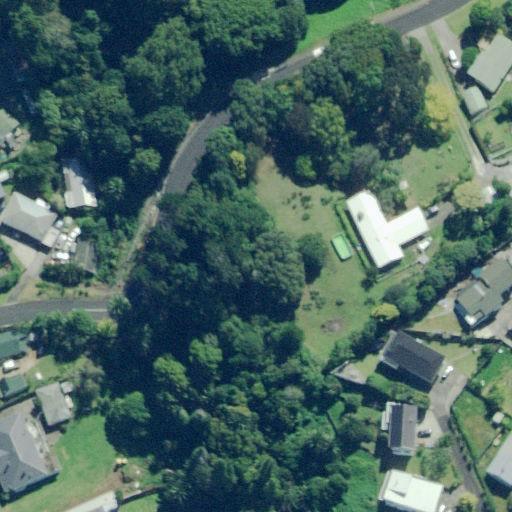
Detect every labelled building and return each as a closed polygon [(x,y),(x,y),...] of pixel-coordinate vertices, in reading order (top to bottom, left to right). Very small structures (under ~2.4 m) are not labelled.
[(511,67),(511,48),(497,39),(486,58),(483,56),(469,79),(494,95),(511,67)] [(17,52),(7,57),(17,79),(28,74),(17,52)] [(43,106),(33,84),(21,89),(31,111),(43,106)] [(0,153),(9,145),(3,140),(21,124),(0,102),(0,101),(0,153)] [(62,155),(67,183),(69,193),(64,193),(67,209),(97,204),(86,151),(62,155)] [(504,209),(497,188),(483,193),(489,213),(504,209)] [(386,224),(370,193),(346,206),(378,270),(403,258),(397,246),(419,235),(422,240),(432,235),(418,207),(386,224)] [(35,205),(15,196),(2,224),(52,247),(59,233),(51,229),(57,216),(47,211),(49,206),(38,200),(35,205)] [(511,289),(511,275),(501,262),(480,277),(483,281),(457,300),(476,326),(503,305),(499,299),(511,289)] [(0,361),(28,353),(21,331),(0,337),(0,361)] [(457,369),(395,335),(381,361),(443,394),(457,369)] [(44,344),(29,344),(29,356),(44,357),(44,344)] [(27,390),(20,376),(0,385),(0,398),(2,402),(27,390)] [(72,392),(68,382),(37,394),(50,428),(71,420),(62,396),(72,392)] [(428,419),(422,419),(423,412),(407,411),(407,407),(387,405),(387,412),(385,435),(393,435),(392,456),(416,458),(425,458),(428,419)] [(42,461),(21,417),(0,426),(0,482),(7,498),(63,472),(55,455),(42,461)] [(511,436),(511,435),(487,473),(511,488),(511,436)] [(434,511),(442,491),(389,474),(380,504),(405,511),(434,511)]
